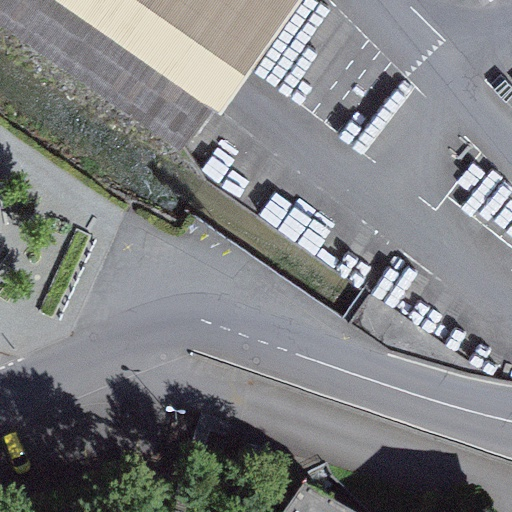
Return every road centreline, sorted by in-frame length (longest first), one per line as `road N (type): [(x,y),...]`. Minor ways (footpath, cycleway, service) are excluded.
road 1 (unknown): [(511,324),(75,0)]
road 2 (unclassified): [(131,340),(170,325),(211,324),(402,395),(511,421)]
